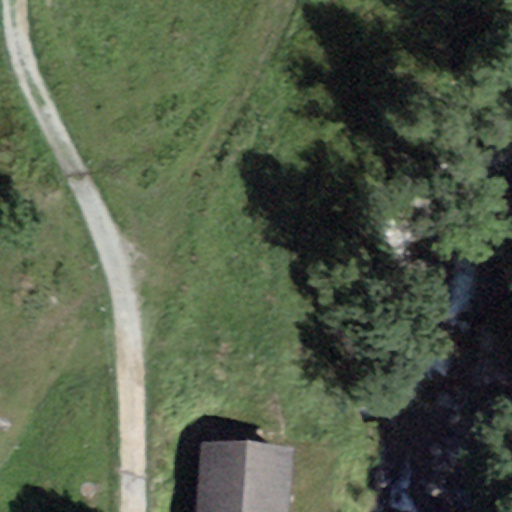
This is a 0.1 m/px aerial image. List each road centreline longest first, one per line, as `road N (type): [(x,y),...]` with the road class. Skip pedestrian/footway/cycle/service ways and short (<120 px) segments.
road 1 (track): [(13,0),(26,76),(117,258),(139,350),(129,511)]
road 2 (track): [(123,284),(158,249),(191,196),(284,0)]
